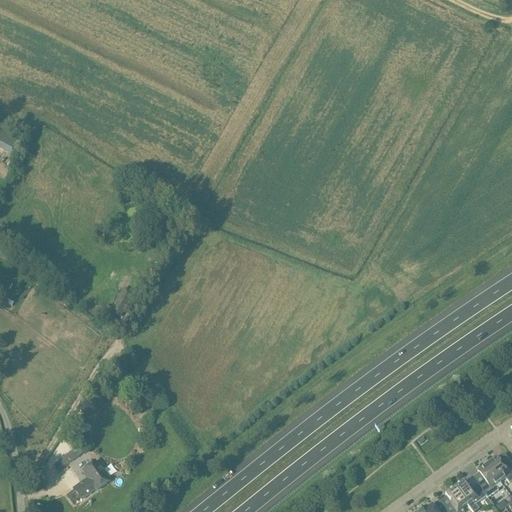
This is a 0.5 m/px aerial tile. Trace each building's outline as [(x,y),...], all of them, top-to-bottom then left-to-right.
[(15,145),(0,136),(0,149),(6,153),(10,147),(13,148),(15,145)] [(0,287),(0,293),(6,297),(9,292),(0,287)] [(135,296),(123,289),(115,303),(110,300),(103,313),(109,317),(111,313),(121,319),(135,296)] [(83,430),(84,432),(85,433),(87,434),(89,433),(91,431),(91,429),(91,427),(89,426),(87,425),(85,426),(83,428),(83,430)] [(69,453),(55,464),(60,472),(74,460),(84,453),(78,446),(69,453)] [(488,465),(501,483),(506,479),(510,484),(511,482),(511,463),(505,468),(498,458),(488,465)] [(101,469),(95,462),(83,471),(88,478),(73,489),(82,500),(96,489),(97,490),(111,480),(101,469)] [(501,483),(488,465),(478,472),(485,482),(479,486),(487,498),(488,499),(499,491),(496,487),(501,483)] [(465,481),(455,488),(468,505),(473,501),(476,505),(487,498),(479,486),(478,484),(471,489),(465,481)] [(445,509),(447,511),(464,511),(462,509),(468,505),(455,488),(445,495),(450,502),(450,504),(450,505),(445,509)] [(56,492),(36,492),(36,505),(56,505),(56,492)]
